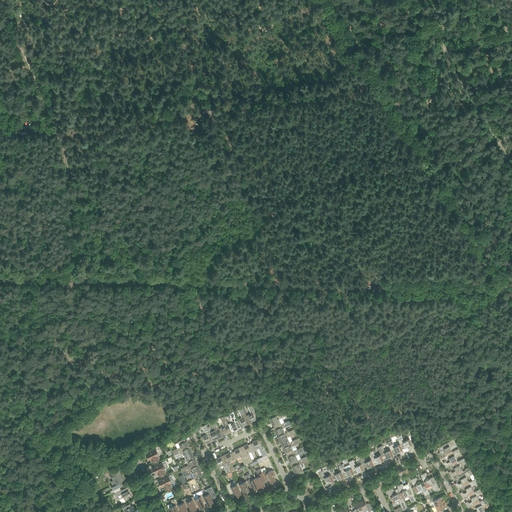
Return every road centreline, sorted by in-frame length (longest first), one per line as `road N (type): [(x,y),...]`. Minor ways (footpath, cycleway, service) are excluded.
road 1 (residential): [(231,511),(203,449),(252,426),(280,467),(285,491)]
road 2 (residential): [(461,511),(427,453),(371,476)]
